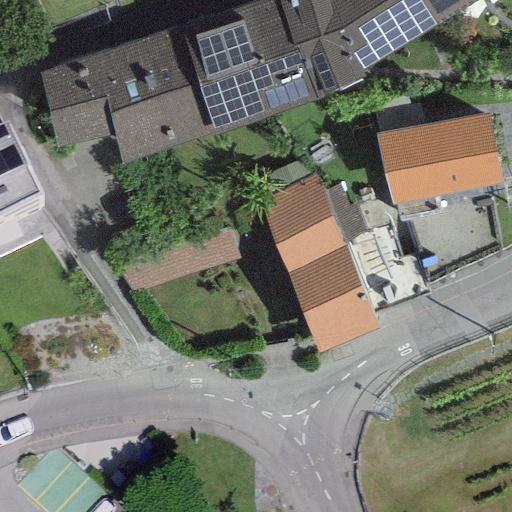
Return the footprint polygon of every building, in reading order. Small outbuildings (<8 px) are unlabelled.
[(288,0),(218,0),(179,13),(213,117),(314,79),(288,0)] [(288,0),(314,79),(360,61),(440,6),(436,0),(288,0)] [(125,149),(213,117),(179,13),(41,56),(56,131),(115,114),(125,149)] [(488,101),(377,125),(392,193),(503,169),(488,101)] [(7,121),(0,124),(0,208),(3,214),(44,194),(7,121)] [(316,172),(258,196),(319,342),(377,318),(316,172)]
